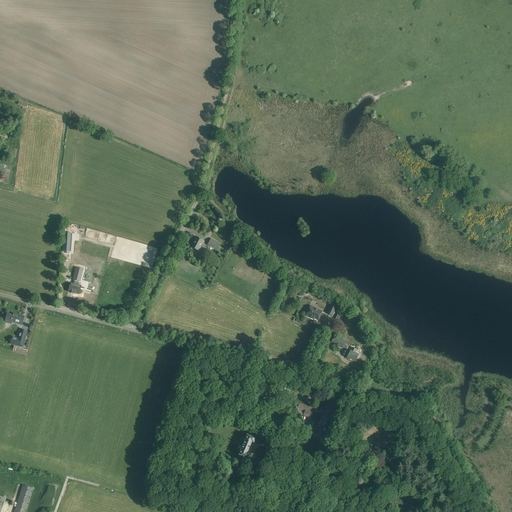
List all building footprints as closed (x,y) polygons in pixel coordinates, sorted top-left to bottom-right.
[(194,241),(191,247),(198,251),(204,241),(196,236),(194,240),(194,241)] [(79,240),(76,239),(73,239),(70,250),(76,251),(79,240)] [(218,251),(221,244),(210,239),(207,245),(218,251)] [(264,269),(266,265),(256,258),(254,263),(264,269)] [(78,268),(76,267),(73,280),(74,280),(73,284),(70,284),(68,291),(72,292),(71,293),(75,294),(75,293),(79,294),(81,286),(77,285),(78,281),(80,281),(83,269),(81,269),(78,268)] [(326,314),(332,316),(337,306),(332,303),(326,314)] [(310,306),(308,311),(306,315),(314,320),(314,319),(318,320),(322,311),(310,306)] [(13,315),(7,314),(5,322),(11,323),(11,321),(18,323),(18,324),(22,325),(24,317),(20,316),(13,315)] [(365,329),(360,333),(364,338),(369,334),(365,329)] [(12,337),(11,344),(22,347),(26,333),(20,331),(18,339),(12,337)] [(334,336),(333,337),(331,342),(345,349),(348,342),(334,336)] [(354,353),(356,350),(356,349),(352,348),(350,351),(347,357),(355,361),(357,358),(358,355),(354,353)] [(242,402),(238,411),(240,412),(239,413),(243,415),(248,404),(243,402),(242,402)] [(331,416),(335,407),(330,405),(328,410),(326,409),(322,418),(324,418),(327,420),(329,416),(331,416)] [(311,418),(313,412),(305,409),(303,415),(311,418)] [(332,417),(331,416),(329,416),(327,420),(324,418),(323,422),(322,422),(321,422),(320,424),(321,426),(327,429),(332,417)] [(255,438),(254,438),(247,435),(245,439),(241,438),(236,449),(240,451),(238,455),(243,457),(242,458),(244,459),(245,458),(247,459),(255,438)] [(239,466),(238,466),(234,464),(228,476),(235,479),(237,473),(236,472),(239,466)] [(244,479),(239,476),(232,486),(238,489),(241,485),(244,479)] [(22,485),(14,511),(25,511),(33,488),(22,485)]
